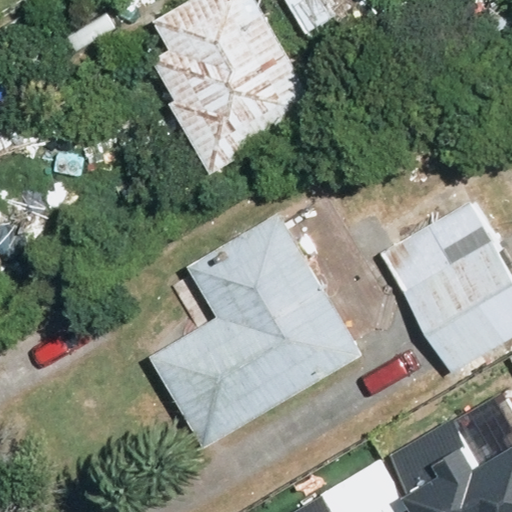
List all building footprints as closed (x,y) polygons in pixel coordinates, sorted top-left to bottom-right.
[(182,38),(166,46),(191,92),(185,96),(222,165),(337,104),(280,0),(194,0),(169,14),(182,38)] [(511,239),(482,190),(392,244),(471,374),(511,349),(511,239)] [(221,439),(289,397),(381,341),(300,207),(207,264),(235,309),(167,351),(221,439)] [(464,401),(404,437),(449,511),(511,511),(511,438),(494,449),(464,401)] [(347,511),(326,477),(267,511),(419,511),(409,495),(380,511),(347,511)]
